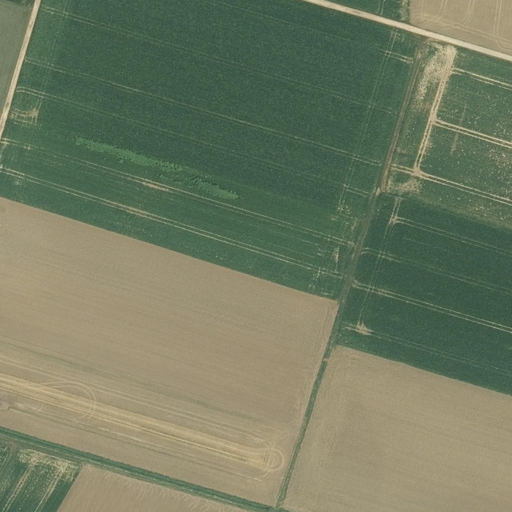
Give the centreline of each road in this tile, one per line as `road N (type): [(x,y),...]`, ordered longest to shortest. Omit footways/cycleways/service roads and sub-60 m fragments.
road 1 (track): [(278,511),(423,33)]
road 2 (track): [(262,511),(0,435)]
road 3 (track): [(309,0),(511,59)]
road 4 (track): [(47,0),(0,163)]
